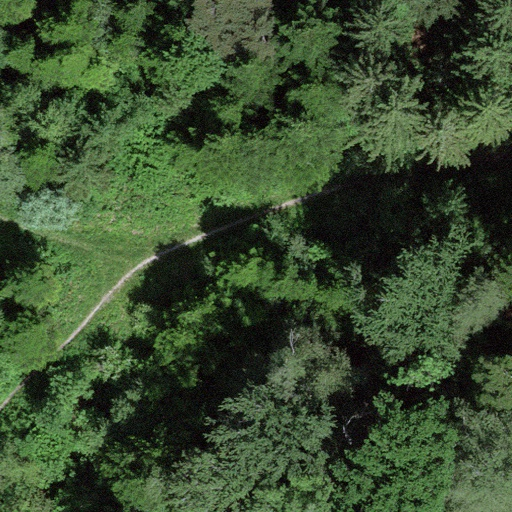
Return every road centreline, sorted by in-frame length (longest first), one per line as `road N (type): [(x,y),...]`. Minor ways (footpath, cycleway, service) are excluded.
road 1 (track): [(143,278),(228,227),(428,173),(511,160)]
road 2 (track): [(143,278),(0,210)]
